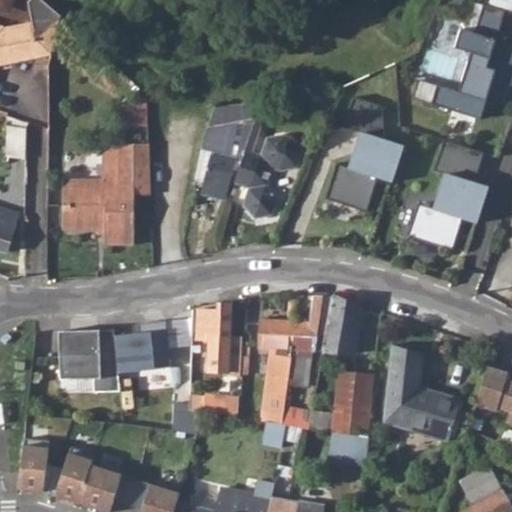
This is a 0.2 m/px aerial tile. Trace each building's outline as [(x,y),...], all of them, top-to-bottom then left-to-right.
[(505,13),(511,15),(511,0),(488,0),(486,7),(505,13)] [(511,46),(496,41),(505,13),(486,7),(484,6),(474,35),(461,30),(455,50),(463,52),(468,62),(461,86),(451,91),(418,80),(411,99),(479,121),(486,99),(500,104),(506,87),(511,88),(511,84),(511,46)] [(0,65),(48,54),(61,17),(6,29),(0,27),(0,65)] [(338,164),(327,200),(368,213),(379,178),(393,183),(405,146),(385,140),(383,106),(355,98),(342,127),(363,134),(352,169),(338,164)] [(150,101),(123,101),(123,125),(150,125),(150,101)] [(216,108),(219,128),(256,122),(260,106),(216,108)] [(219,128),(208,130),(203,152),(209,155),(203,184),(228,193),(231,182),(234,183),(254,125),(256,122),(219,128)] [(262,129),(254,125),(234,183),(248,188),(242,205),(254,220),(273,217),(280,198),(268,185),(273,169),(280,172),(298,169),(305,151),(293,136),(284,132),(267,137),(261,153),(254,151),(262,129)] [(485,153),(445,140),(435,170),(448,175),(437,209),(419,204),(409,236),(454,250),(464,219),(478,224),(490,186),(475,182),(485,153)] [(149,145),(133,145),(114,145),(114,170),(102,170),(102,180),(102,191),(64,191),(64,231),(106,231),(106,246),(134,246),(134,196),(150,196),(149,145)] [(114,170),(114,145),(102,155),(102,170),(114,170)] [(196,182),(203,184),(209,155),(203,152),(196,182)] [(64,191),(102,191),(102,180),(64,181),(64,191)] [(200,194),(226,202),(228,193),(203,184),(200,194)] [(0,213),(17,219),(19,214),(0,207),(0,213)] [(0,213),(0,250),(8,253),(17,219),(0,213)] [(333,296),(313,295),(309,323),(294,322),(292,355),(288,384),(309,386),(314,351),(323,352),(333,296)] [(362,307),(333,296),(323,352),(355,355),(359,327),(362,307)] [(232,302),(219,302),(219,309),(198,309),(196,332),(207,333),(207,341),(206,372),(229,373),(230,368),(241,368),(243,342),(232,341),(232,335),(232,302)] [(359,327),(365,329),(368,309),(362,307),(359,327)] [(294,322),(259,320),(257,348),(269,348),(262,421),(281,424),(284,407),(288,384),(292,355),(294,322)] [(115,336),(118,371),(169,366),(165,321),(139,324),(140,334),(115,336)] [(120,392),(118,371),(115,336),(114,329),(71,330),(71,341),(60,341),(61,381),(93,380),(94,393),(120,392)] [(60,331),(60,341),(71,341),(71,330),(60,331)] [(196,340),(207,341),(207,333),(196,332),(196,340)] [(423,353),(393,344),(385,422),(449,441),(461,399),(418,387),(423,353)] [(511,380),(506,378),(508,372),(487,366),(476,405),(497,411),(499,405),(511,410),(511,412),(508,421),(511,422),(511,380)] [(375,375),(337,370),(333,413),(331,431),(370,437),(375,375)] [(238,399),(204,396),(203,412),(237,415),(238,399)] [(196,434),(203,412),(189,411),(189,404),(174,403),(171,430),(196,434)] [(311,410),(284,407),(281,424),(284,424),(308,428),(311,410)] [(308,428),(331,431),(333,413),(311,410),(308,428)] [(370,437),(331,431),(327,459),(365,465),(370,437)] [(39,490),(109,511),(110,511),(122,475),(92,466),(95,454),(71,447),(64,469),(47,464),(49,439),(24,437),(20,488),(39,490)] [(475,505),(462,511),(510,511),(511,511),(511,486),(504,491),(490,465),(462,480),(475,505)] [(285,477),(275,475),(270,500),(267,511),(297,511),(299,501),(289,499),(281,498),(285,477)] [(141,511),(173,511),(176,501),(179,493),(151,482),(141,511)] [(215,510),(199,506),(199,507),(176,501),(173,511),(267,511),(270,500),(221,487),(215,510)] [(324,511),(326,506),(299,501),(297,511),(324,511)]
